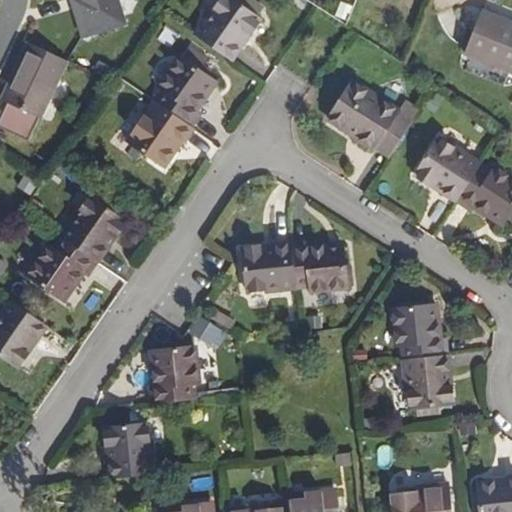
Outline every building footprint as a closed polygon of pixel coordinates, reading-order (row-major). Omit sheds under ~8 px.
[(90,29),(131,14),(125,0),(81,0),(79,2),(90,29)] [(260,21),(265,15),(244,0),(238,0),(236,3),(260,21)] [(260,21),(236,3),(233,1),(221,17),(217,13),(199,36),(234,61),(249,40),(252,42),(257,35),(265,25),(260,21)] [(511,17),(486,5),(466,46),(511,67),(511,17)] [(55,112),(75,60),(34,43),(14,94),(19,98),(10,121),(40,135),(51,110),(55,112)] [(167,90),(171,94),(162,107),(197,131),(205,118),(199,114),(203,108),(217,88),(186,65),(167,90)] [(388,167),(407,137),(359,102),(338,132),(353,142),(388,167)] [(190,141),(197,131),(162,107),(136,143),(167,164),(186,137),(190,141)] [(435,190),(437,187),(460,203),(483,168),(460,151),(457,156),(440,144),(417,177),(435,190)] [(511,180),(499,171),(495,176),(483,168),(460,203),(472,212),(476,207),(503,225),(511,210),(511,180)] [(86,224),(83,223),(67,245),(100,268),(115,245),(119,247),(122,242),(131,230),(98,207),(86,224)] [(308,230),(293,232),(298,274),(315,272),(316,278),(347,272),(342,231),(309,234),(308,230)] [(277,273),(278,277),(298,274),(293,232),(268,235),(267,233),(248,235),(253,275),(277,273)] [(93,279),(100,268),(67,245),(58,256),(56,254),(38,277),(72,302),(84,286),(90,278),(93,279)] [(412,349),(418,348),(419,360),(460,355),(458,341),(452,341),(447,309),(409,315),(412,349)] [(40,355),(53,337),(20,314),(9,329),(12,332),(0,347),(0,358),(28,380),(39,365),(44,358),(40,355)] [(190,335),(215,349),(225,333),(199,319),(190,335)] [(198,383),(201,383),(196,354),(155,359),(159,392),(154,393),(156,406),(200,400),(198,383)] [(463,380),(460,355),(419,360),(422,389),(428,389),(431,407),(470,402),(466,379),(463,380)] [(159,447),(155,448),(152,427),(113,431),(115,453),(118,452),(121,479),(150,475),(162,474),(159,447)] [(451,481),(420,484),(421,492),(452,489),(451,481)] [(482,511),(511,511),(511,485),(480,489),(482,511)] [(454,511),(452,489),(421,492),(395,495),(396,511),(454,511)] [(347,502),(346,494),(329,496),(330,503),(347,502)] [(347,511),(347,502),(330,503),(329,496),(314,497),(315,505),(296,506),(296,511),(347,511)] [(314,497),(296,498),(296,506),(315,505),(314,497)]
